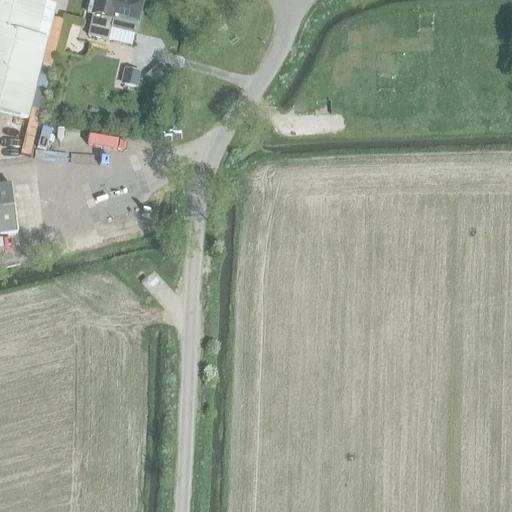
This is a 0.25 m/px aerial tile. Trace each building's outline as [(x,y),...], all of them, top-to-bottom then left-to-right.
[(44,0),(0,0),(0,114),(27,121),(46,42),(37,39),(46,0),(44,0)] [(125,0),(95,0),(95,1),(90,4),(87,15),(92,17),(87,38),(107,43),(110,29),(134,35),(141,4),(125,0)] [(151,88),(168,72),(160,64),(144,79),(151,88)] [(136,90),(139,74),(123,70),(119,86),(136,90)] [(84,165),(110,163),(109,152),(87,154),(86,145),(111,143),(110,133),(82,136),(84,165)] [(0,188),(0,237),(16,235),(10,187),(0,188)]
